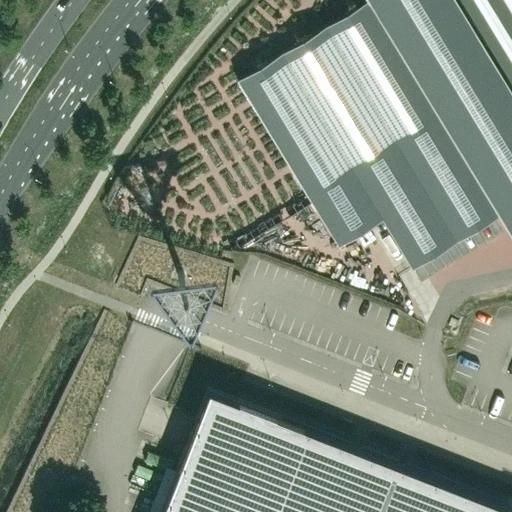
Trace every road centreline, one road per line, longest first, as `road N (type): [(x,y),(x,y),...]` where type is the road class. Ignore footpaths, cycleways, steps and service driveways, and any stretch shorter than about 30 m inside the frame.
road 1 (secondary): [(0,195),(76,76),(138,0)]
road 2 (secondary): [(73,0),(0,106)]
